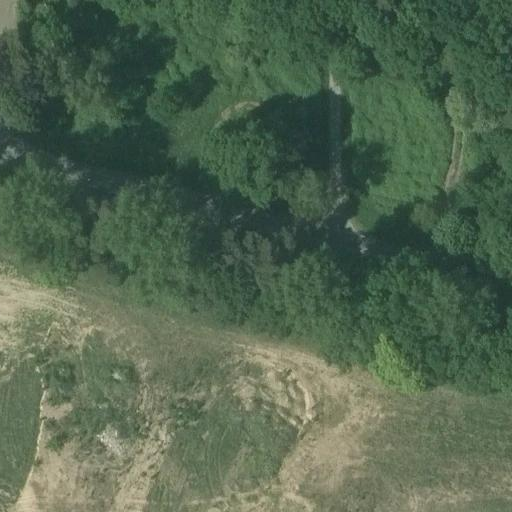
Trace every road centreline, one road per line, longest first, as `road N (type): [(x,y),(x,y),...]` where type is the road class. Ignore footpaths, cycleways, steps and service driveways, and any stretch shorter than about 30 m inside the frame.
road 1 (unclassified): [(511,283),(0,155)]
road 2 (track): [(341,240),(325,208),(334,0)]
road 3 (unknown): [(151,511),(203,329)]
